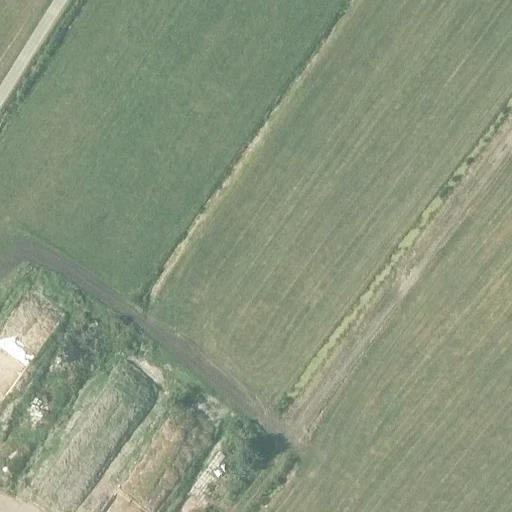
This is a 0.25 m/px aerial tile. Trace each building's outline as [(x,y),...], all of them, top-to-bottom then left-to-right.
[(31,427),(10,414),(0,429),(0,473),(2,474),(31,427)] [(173,424),(118,494),(135,508),(191,438),(173,424)] [(121,457),(125,440),(114,437),(111,455),(121,457)] [(193,511),(223,466),(203,453),(166,511),(193,511)] [(55,466),(41,488),(56,498),(70,475),(55,466)] [(94,492),(109,476),(99,466),(84,483),(94,492)]
